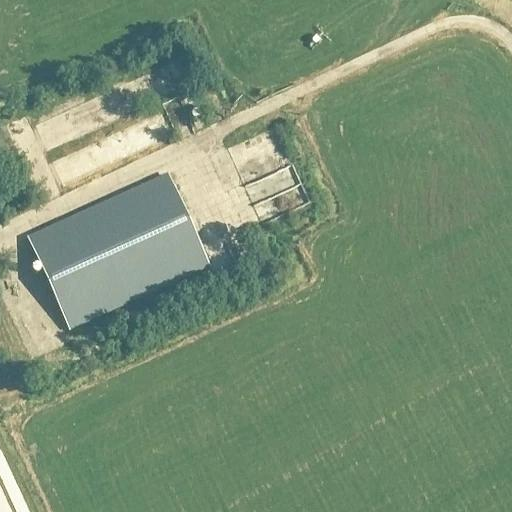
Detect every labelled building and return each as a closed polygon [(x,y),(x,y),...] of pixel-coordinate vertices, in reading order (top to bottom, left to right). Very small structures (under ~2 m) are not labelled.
[(163,111),(175,137),(188,131),(176,106),(163,111)] [(157,127),(139,128),(140,146),(158,146),(157,127)] [(89,157),(89,170),(107,170),(107,157),(89,157)] [(207,270),(166,179),(27,242),(68,333),(207,270)] [(301,192),(266,206),(271,220),(307,206),(301,192)] [(16,194),(10,199),(14,204),(20,200),(16,194)]
